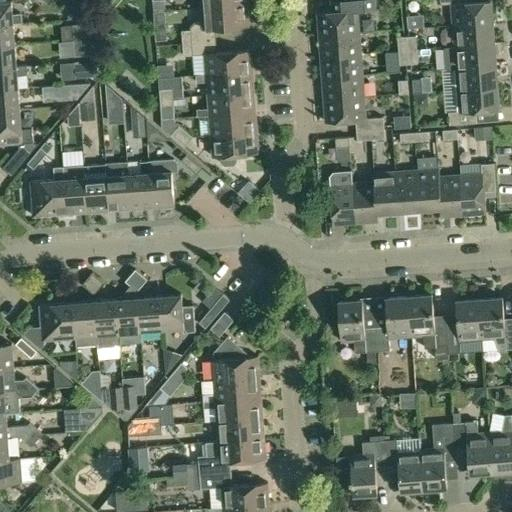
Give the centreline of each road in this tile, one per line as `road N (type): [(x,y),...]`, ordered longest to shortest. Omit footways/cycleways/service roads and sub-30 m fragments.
road 1 (residential): [(0,256),(281,239)]
road 2 (residential): [(314,260),(317,330),(290,363),(301,503),(311,511)]
road 3 (residential): [(281,239),(281,169),(303,140),(288,0)]
road 4 (residential): [(314,260),(511,248)]
